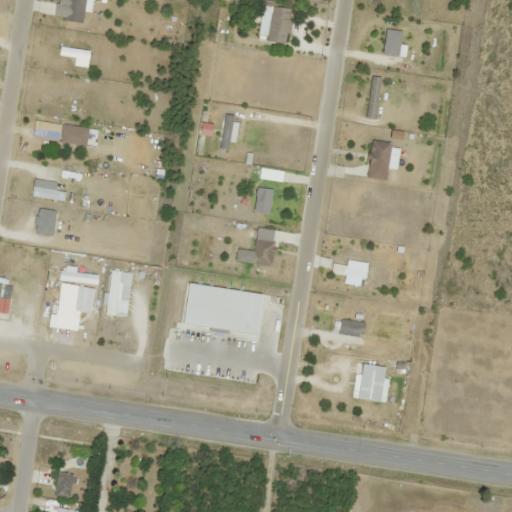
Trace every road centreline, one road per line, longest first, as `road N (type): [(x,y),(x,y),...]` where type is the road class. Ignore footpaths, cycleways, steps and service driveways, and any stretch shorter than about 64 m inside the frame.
road 1 (secondary): [(511,475),(0,394)]
road 2 (residential): [(274,438),(339,0)]
road 3 (residential): [(37,347),(12,511)]
road 4 (residential): [(22,0),(0,146)]
road 5 (residential): [(139,363),(0,341)]
